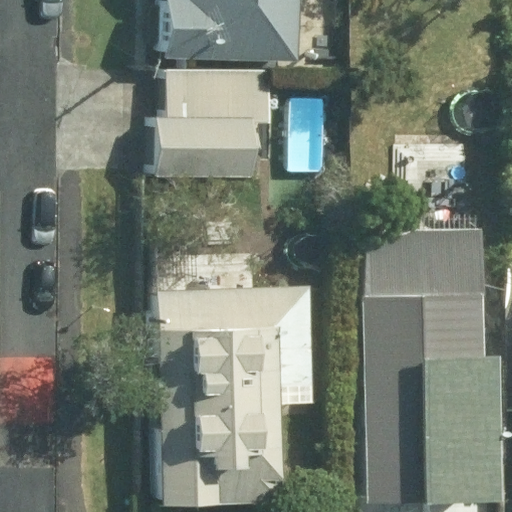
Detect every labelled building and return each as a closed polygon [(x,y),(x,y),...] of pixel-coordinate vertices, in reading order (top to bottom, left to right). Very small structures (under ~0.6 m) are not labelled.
[(268,0),(134,0),(133,58),(267,62),(268,0)] [(250,69),(143,67),(142,113),(131,114),(130,173),(226,174),(227,122),(249,123),(250,69)] [(449,228),(329,227),(332,504),(453,502),(449,228)] [(128,506),(166,504),(247,501),(250,501),(247,422),(246,403),(288,402),(282,285),(125,287),(126,328),(128,504),(128,506)] [(497,365),(500,498),(511,497),(511,308),(504,309),(505,365),(497,365)]
